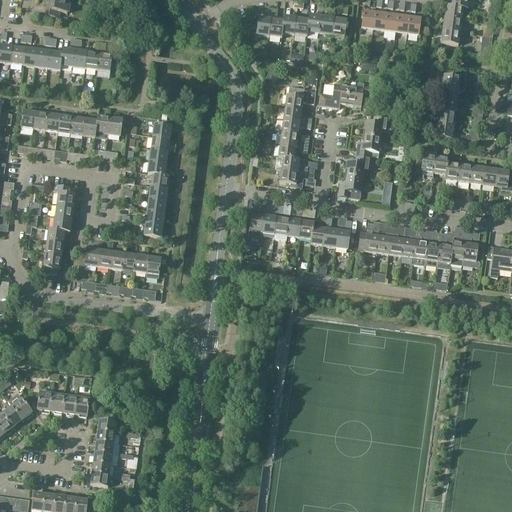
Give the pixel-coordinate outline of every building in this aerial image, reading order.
[(69,15),(71,1),(62,0),(47,0),(45,18),(58,20),(59,14),(69,15)] [(446,7),(467,10),(468,4),(472,5),(472,0),(451,0),(451,8),(446,7)] [(467,11),(467,10),(446,7),(444,19),(461,22),(463,10),(467,11)] [(361,30),(373,31),(375,15),(363,13),(361,30)] [(373,31),(384,33),(386,16),(375,15),(373,31)] [(384,33),(395,34),(397,18),(386,16),(384,33)] [(308,22),(309,22),(307,34),(319,35),(321,19),(308,17),(308,22)] [(268,38),(281,40),(284,18),(283,18),(282,23),(271,21),(268,38)] [(296,20),(284,18),(281,40),(282,35),(294,37),(296,20)] [(409,19),(397,18),(395,34),(407,36),(409,19)] [(333,20),(321,19),(319,35),(331,37),(333,20)] [(420,21),(409,19),(407,36),(418,37),(420,21)] [(459,34),(461,22),(444,19),(443,32),(459,34)] [(256,36),(268,38),(271,21),(258,20),(256,36)] [(308,22),(296,20),(294,37),(306,38),(307,34),(309,22),(308,22)] [(346,22),(333,20),(331,37),(344,39),(345,30),(347,30),(348,24),(346,23),(346,22)] [(458,47),(459,34),(443,32),(441,45),(458,47)] [(490,51),(491,44),(492,39),(482,38),(481,43),(480,50),(490,51)] [(0,64),(10,66),(12,49),(0,47),(0,64)] [(10,66),(22,67),(25,51),(12,49),(10,66)] [(22,67),(34,69),(37,52),(25,51),(22,67)] [(60,67),(72,69),(75,52),(61,51),(61,55),(62,56),(60,67)] [(49,54),(37,52),(34,69),(47,70),(49,54)] [(84,76),(85,71),(87,54),(75,52),(72,69),(72,75),(84,76)] [(62,56),(61,55),(49,54),(47,70),(60,72),(60,67),(62,56)] [(99,56),(87,54),(85,71),(97,72),(99,56)] [(309,54),(308,62),(315,63),(316,55),(309,54)] [(112,57),(99,56),(97,72),(109,74),(112,57)] [(443,77),(442,89),(458,92),(460,79),(443,77)] [(356,90),(348,89),(346,107),(360,109),(361,101),(368,102),(370,86),(357,85),(356,90)] [(338,106),(346,107),(348,89),(334,87),(332,98),(319,96),(318,108),(337,110),(338,106)] [(286,97),(284,109),(301,111),(302,104),(306,104),(306,105),(314,106),(315,94),(304,93),(304,91),(289,89),(288,97),(286,97)] [(442,89),(440,102),(457,104),(458,92),(442,89)] [(455,116),(457,104),(440,102),(438,114),(455,116)] [(0,119),(11,121),(12,116),(4,115),(4,116),(0,116),(1,107),(0,107),(0,119)] [(300,119),(301,111),(284,109),(283,122),(311,125),(312,120),(304,119),(304,120),(300,119)] [(20,129),(33,131),(35,114),(22,113),(20,129)] [(47,116),(35,114),(33,131),(45,133),(47,116)] [(438,114),(437,126),(453,128),(455,116),(438,114)] [(57,134),(69,136),(72,119),(71,119),(72,116),(64,115),(64,118),(60,118),(57,134)] [(45,133),(57,134),(60,118),(47,116),(45,133)] [(96,122),(84,121),(82,137),(94,139),(97,118),(96,122)] [(109,119),(97,118),(94,139),(95,139),(98,139),(98,140),(106,142),(109,119)] [(364,124),(362,138),(380,140),(381,133),(390,134),(391,128),(400,129),(401,122),(373,118),(372,125),(364,124)] [(0,124),(3,125),(3,126),(10,127),(11,121),(0,119),(0,124)] [(84,121),(72,119),(69,136),(82,137),(84,121)] [(122,121),(109,119),(106,142),(107,142),(107,136),(120,138),(122,121)] [(310,131),(311,125),(283,122),(281,134),(298,136),(299,129),(303,129),(303,130),(310,131)] [(154,126),(152,139),(169,141),(171,128),(154,126)] [(452,141),(453,128),(437,126),(435,139),(452,141)] [(281,134),(279,146),(296,148),(298,136),(281,134)] [(0,144),(8,146),(9,139),(0,137),(0,144)] [(355,159),(359,159),(371,161),(371,158),(378,159),(380,140),(362,138),(361,146),(357,146),(355,159)] [(152,139),(151,151),(167,153),(169,141),(152,139)] [(279,146),(278,158),(294,160),(296,148),(279,146)] [(166,165),(167,153),(151,151),(149,163),(166,165)] [(421,173),(433,175),(435,158),(423,157),(422,159),(416,159),(414,174),(421,175),(421,173)] [(299,161),(294,160),(278,158),(278,159),(282,160),(281,171),(306,175),(307,169),(304,169),(305,162),(299,161)] [(448,160),(435,158),(433,175),(445,177),(444,181),(445,181),(448,160)] [(346,163),(344,178),(362,181),(363,173),(369,173),(371,161),(359,159),(358,165),(346,163)] [(448,160),(445,181),(457,183),(459,167),(447,165),(448,160)] [(147,176),(152,177),(164,178),(164,177),(166,165),(149,163),(147,176)] [(472,168),(459,167),(457,183),(469,185),(472,168)] [(482,186),(482,184),(484,170),(472,168),(469,185),(482,186)] [(484,170),(482,184),(482,186),(494,188),(495,184),(496,172),(484,170)] [(279,184),(286,185),(285,188),(301,190),(303,180),(305,180),(306,175),(281,171),(279,184)] [(496,172),(495,184),(494,188),(501,189),(500,192),(511,193),(511,176),(509,176),(509,173),(496,172)] [(152,177),(150,188),(167,190),(169,178),(164,177),(164,178),(152,177)] [(359,201),(362,181),(344,178),(343,186),(339,186),(337,198),(359,201)] [(394,178),(393,185),(402,186),(403,179),(394,178)] [(384,184),(383,192),(391,193),(392,185),(384,184)] [(58,195),(56,207),(73,209),(74,196),(72,196),(73,190),(53,188),(52,194),(58,195)] [(150,188),(149,200),(165,203),(167,190),(150,188)] [(164,215),(165,203),(149,200),(147,213),(164,215)] [(71,221),(73,209),(56,207),(55,219),(71,221)] [(147,213),(145,225),(162,227),(164,215),(147,213)] [(248,237),(261,239),(264,218),(251,216),(249,233),(248,237)] [(276,219),(264,218),(261,239),(262,234),(274,236),(276,219)] [(55,219),(53,231),(65,233),(69,234),(71,221),(55,219)] [(288,221),(276,219),(274,236),(273,242),(285,243),(286,238),(288,221)] [(286,238),(298,239),(301,223),(288,221),(286,238)] [(314,225),(301,223),(298,239),(310,241),(311,241),(313,229),(314,225)] [(160,240),(162,227),(145,225),(144,238),(160,240)] [(363,253),(376,255),(378,238),(371,237),(371,233),(372,233),(373,226),(368,225),(366,234),(360,233),(358,252),(363,253)] [(376,255),(389,256),(392,228),(387,228),(385,239),(378,238),(376,255)] [(398,229),(392,228),(389,256),(401,258),(403,241),(396,241),(398,229)] [(313,229),(311,241),(310,241),(310,246),(323,247),(325,231),(313,229)] [(65,233),(53,231),(48,230),(46,243),(63,245),(65,233)] [(323,247),(335,249),(337,233),(325,231),(323,247)] [(409,242),(403,241),(401,258),(413,260),(417,232),(411,231),(410,238),(409,238),(409,242)] [(413,260),(425,261),(427,245),(421,244),(422,232),(417,232),(413,260)] [(460,245),(453,243),(450,266),(462,268),(467,233),(461,232),(460,239),(461,239),(460,245)] [(350,234),(337,233),(335,249),(348,251),(348,248),(353,249),(355,237),(350,236),(350,234)] [(467,233),(462,268),(475,269),(477,269),(478,268),(479,267),(479,265),(479,264),(478,263),(477,262),(476,262),(478,247),(470,246),(470,241),(471,241),(472,233),(467,233)] [(427,245),(425,261),(424,267),(437,269),(441,235),(436,234),(435,241),(434,241),(433,246),(427,245)] [(449,271),(450,266),(453,243),(452,243),(452,248),(445,247),(447,236),(441,235),(437,269),(437,270),(449,271)] [(61,257),(63,245),(46,243),(45,255),(61,257)] [(511,274),(511,267),(511,250),(500,249),(499,258),(492,257),(489,279),(497,280),(498,272),(511,274)] [(86,250),(84,267),(96,268),(98,252),(86,250)] [(96,268),(109,270),(111,254),(98,252),(96,268)] [(123,255),(111,254),(109,270),(121,272),(123,255)] [(60,270),(61,257),(45,255),(43,267),(41,267),(40,274),(57,277),(58,270),(60,270)] [(135,257),(123,255),(121,272),(133,273),(135,257)] [(133,273),(145,275),(147,259),(135,257),(133,273)] [(161,260),(147,259),(145,275),(158,277),(161,260)] [(0,300),(7,301),(9,285),(0,283),(0,273),(0,271),(0,270),(0,300)] [(49,413),(52,396),(39,394),(36,412),(41,412),(41,414),(48,415),(49,415),(49,413)] [(83,400),(76,399),(74,417),(78,417),(78,419),(85,420),(86,420),(86,418),(89,396),(84,395),(83,400)] [(61,415),(62,415),(64,397),(52,396),(49,413),(54,414),(53,416),(61,417),(60,417),(61,417),(61,415)] [(76,399),(64,397),(62,415),(66,416),(66,417),(73,418),(73,419),(74,417),(76,399)] [(21,400),(11,408),(22,422),(25,419),(26,421),(32,416),(32,417),(33,416),(31,415),(32,415),(21,400)] [(22,422),(11,408),(1,415),(12,429),(15,427),(16,428),(22,424),(23,424),(22,422)] [(1,415),(0,416),(0,434),(2,437),(5,434),(6,436),(12,431),(13,432),(13,431),(12,430),(12,429),(1,415)] [(97,433),(114,435),(116,424),(98,421),(97,433)] [(97,433),(95,443),(113,446),(114,435),(97,433)] [(133,440),(132,445),(139,446),(140,438),(135,438),(135,440),(133,440)] [(95,443),(94,454),(111,457),(113,446),(95,443)] [(110,467),(111,457),(94,454),(92,465),(110,467)] [(127,466),(136,467),(137,460),(133,459),(132,462),(128,461),(127,466)] [(92,465),(91,475),(108,478),(110,467),(92,465)] [(257,511),(258,511),(257,510),(263,468),(262,468),(260,488),(235,485),(231,511),(257,511)] [(107,489),(108,478),(91,475),(89,487),(107,489)] [(30,511),(41,511),(44,496),(33,494),(30,511)] [(41,511),(52,511),(55,497),(44,496),(41,511)] [(63,511),(65,499),(55,497),(52,511),(63,511)] [(74,511),(76,500),(65,499),(63,511),(74,511)] [(85,511),(87,502),(76,500),(74,511),(85,511)]
